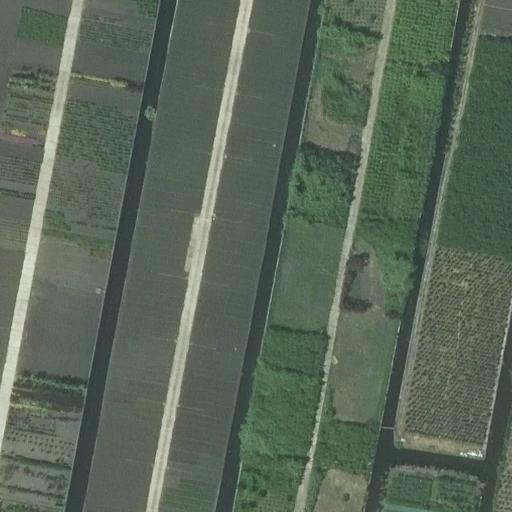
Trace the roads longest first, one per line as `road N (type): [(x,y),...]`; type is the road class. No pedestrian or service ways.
road 1 (unknown): [(148,511),(239,0)]
road 2 (unknown): [(81,0),(0,416)]
